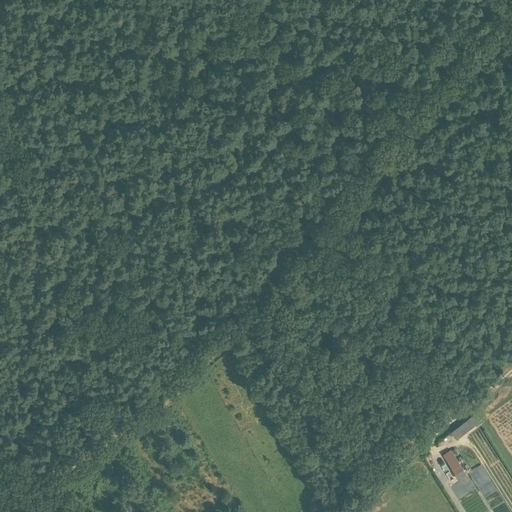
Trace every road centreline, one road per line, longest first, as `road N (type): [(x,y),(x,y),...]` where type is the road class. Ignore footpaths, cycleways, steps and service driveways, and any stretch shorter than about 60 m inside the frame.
road 1 (track): [(509,0),(308,241),(224,328),(110,427),(0,498)]
road 2 (track): [(370,511),(511,387)]
road 3 (track): [(0,296),(110,427)]
